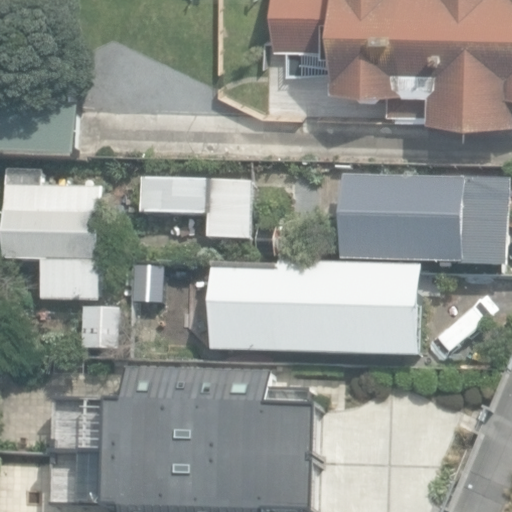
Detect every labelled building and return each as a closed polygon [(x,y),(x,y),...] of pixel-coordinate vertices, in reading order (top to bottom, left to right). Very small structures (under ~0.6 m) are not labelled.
[(394,114),(511,115),(511,0),(280,0),(280,50),(342,51),(342,87),(394,87),(394,114)] [(0,58),(0,103),(73,104),(74,59),(0,58)] [(73,104),(0,103),(0,159),(79,160),(84,160),(84,104),(73,104)] [(463,269),(511,269),(511,180),(466,180),(464,180),(464,181),(350,178),(347,263),(463,266),(463,269)] [(258,181),(147,179),(146,216),(211,218),(211,240),(257,241),(258,181)] [(108,302),(111,189),(9,187),(8,262),(48,263),(48,301),(108,302)] [(218,353),(425,358),(427,269),(426,269),(426,267),(285,264),(285,269),(218,267),(215,353),(218,353)] [(130,347),(162,349),(165,268),(137,267),(135,300),(132,300),(130,347)] [(88,350),(126,352),(127,311),(89,310),(88,350)] [(301,480),(330,481),(330,469),(383,471),(386,377),(238,372),(237,377),(199,376),(198,402),(165,401),(165,420),(165,421),(155,421),(154,458),(236,460),(237,460),(237,465),(301,465),(301,480)] [(4,511),(145,511),(147,484),(6,479),(4,511)]
